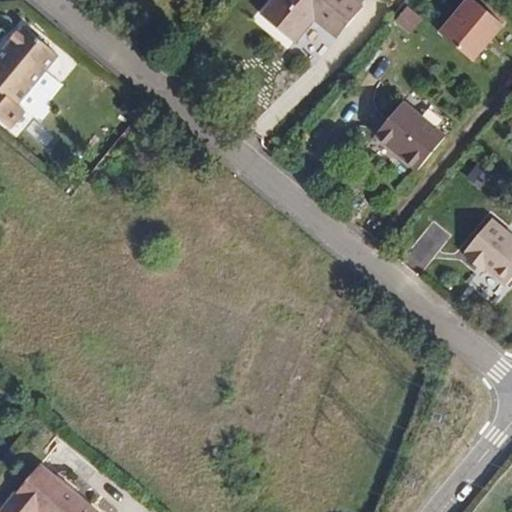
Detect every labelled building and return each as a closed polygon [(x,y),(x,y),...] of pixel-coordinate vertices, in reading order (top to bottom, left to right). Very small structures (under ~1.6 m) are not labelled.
[(273,0),(260,15),(276,28),(287,15),(305,30),(313,20),(317,16),(340,35),(363,8),(353,0),(273,0)] [(468,0),(441,32),(477,63),(510,25),(481,0),(468,0)] [(411,35),(424,19),(410,6),(396,22),(411,35)] [(287,15),(276,28),(294,43),(305,30),(287,15)] [(340,35),(317,16),(313,20),(337,40),(340,35)] [(17,105),(20,102),(41,119),(50,107),(46,104),(62,85),(45,71),(58,55),(23,25),(0,53),(0,121),(10,129),(25,111),(17,105)] [(417,171),(445,137),(403,102),(375,136),(417,171)] [(51,146),(56,134),(29,121),(23,133),(51,146)] [(483,266),(506,286),(511,278),(511,237),(490,219),(465,251),(468,253),(464,256),(480,270),(483,266)] [(96,511),(39,465),(0,511),(96,511)]
